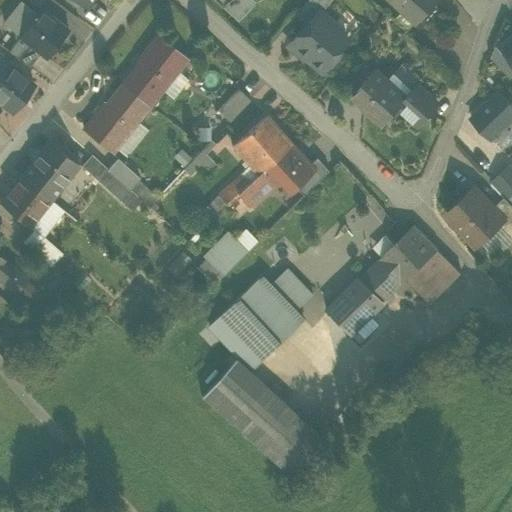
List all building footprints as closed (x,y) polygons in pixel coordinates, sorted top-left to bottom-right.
[(214,0),(237,20),(254,1),(253,0),(252,0),(214,0)] [(308,0),(298,12),(310,23),(318,14),(318,15),(331,0),(308,0)] [(415,21),(416,22),(435,0),(391,0),(403,10),(415,21)] [(4,24),(20,36),(37,14),(21,2),(4,24)] [(415,21),(403,10),(394,19),(406,30),(415,21)] [(38,13),(37,14),(20,36),(40,53),(46,57),(67,30),(53,19),(50,23),(38,13)] [(291,44),(321,70),(347,40),(346,39),(341,44),(327,32),(332,27),(318,15),(318,14),(310,23),(291,44)] [(341,44),(346,39),(332,27),(327,32),(341,44)] [(11,54),(29,67),(40,53),(20,36),(8,52),(11,54)] [(511,36),(500,46),(511,59),(511,36)] [(156,38),(121,83),(146,103),(182,58),(156,38)] [(511,77),(511,66),(496,46),(491,58),(510,79),(511,77)] [(0,103),(10,112),(30,87),(0,62),(0,103)] [(382,125),(398,107),(403,101),(385,86),(389,82),(387,80),(375,69),(354,93),(367,104),(363,108),(382,125)] [(389,82),(406,97),(413,90),(394,73),(387,80),(389,82)] [(403,101),(406,97),(389,82),(385,86),(403,101)] [(134,119),(146,103),(121,83),(104,104),(103,103),(83,128),(110,150),(113,145),(134,119)] [(406,97),(403,101),(398,107),(419,125),(437,104),(417,85),(413,90),(406,97)] [(218,107),(231,120),(252,99),(238,86),(218,107)] [(492,139),(502,150),(511,139),(511,137),(503,128),(510,121),(511,119),(511,105),(498,91),(471,118),(492,139)] [(351,97),(363,108),(367,104),(354,93),(351,97)] [(232,146),(257,174),(257,175),(290,144),(265,116),(232,146)] [(148,130),(134,119),(113,145),(127,156),(148,130)] [(210,141),(210,127),(196,127),(197,141),(210,141)] [(49,141),(21,176),(50,199),(78,164),(49,141)] [(309,164),(290,144),(257,175),(257,174),(249,181),(237,193),(250,207),(278,181),(288,192),(294,186),(307,174),(305,171),(310,166),(309,164)] [(190,162),(206,178),(217,166),(201,151),(190,162)] [(101,183),(110,173),(107,170),(88,152),(79,163),(101,183)] [(294,186),(303,196),(328,171),(316,157),(309,164),(310,166),(305,171),(307,174),(294,186)] [(116,159),(107,170),(110,173),(128,188),(136,178),(138,176),(116,159)] [(78,164),(50,199),(62,209),(90,175),(78,164)] [(493,182),(511,202),(511,168),(510,166),(493,182)] [(101,183),(132,211),(142,201),(128,188),(110,173),(101,183)] [(242,173),(218,195),(225,203),(237,193),(249,181),(242,173)] [(29,225),(50,199),(21,176),(0,202),(0,203),(28,226),(29,225)] [(157,197),(136,178),(128,188),(142,201),(148,206),(157,197)] [(446,214),(475,245),(498,224),(503,219),(493,207),(480,194),(468,194),(446,214)] [(220,207),(225,203),(218,195),(213,199),(220,207)] [(498,224),(511,238),(511,205),(504,197),(493,207),(503,219),(498,224)] [(62,209),(50,199),(29,225),(33,229),(34,228),(43,236),(64,210),(62,209)] [(511,240),(511,238),(498,224),(475,245),(490,261),(511,240)] [(412,271),(436,296),(460,273),(440,252),(436,248),(436,247),(414,225),(395,244),(381,257),(368,269),(390,292),(405,278),(412,271)] [(22,240),(43,259),(55,247),(43,236),(34,228),(33,229),(22,240)] [(235,238),(247,251),(258,240),(246,228),(235,238)] [(202,255),(205,258),(206,258),(222,275),(223,275),(247,251),(235,238),(226,230),(202,255)] [(385,234),(371,247),(381,257),(395,244),(385,234)] [(62,253),(55,247),(43,259),(50,265),(62,253)] [(166,268),(175,277),(191,259),(183,251),(166,268)] [(0,281),(13,293),(15,291),(17,288),(19,286),(24,280),(25,278),(0,257),(0,281)] [(215,282),(222,275),(206,258),(205,258),(198,266),(215,282)] [(270,284),(294,310),(311,293),(287,268),(270,284)] [(327,308),(349,331),(390,292),(368,269),(327,308)] [(429,303),(436,296),(412,271),(405,278),(429,303)] [(243,291),(218,316),(260,360),(285,335),(285,336),(303,319),(294,310),(270,284),(260,274),(243,291)] [(42,292),(25,278),(24,280),(31,286),(27,292),(19,286),(17,288),(25,294),(23,297),(32,305),(42,292)] [(19,286),(27,292),(31,286),(24,280),(19,286)] [(15,291),(23,297),(25,294),(17,288),(15,291)] [(0,312),(10,300),(0,291),(0,312)] [(250,369),(260,360),(218,316),(208,325),(250,369)] [(226,359),(230,363),(234,358),(231,354),(226,359)] [(201,395),(290,475),(324,438),(234,358),(230,363),(201,395)]
